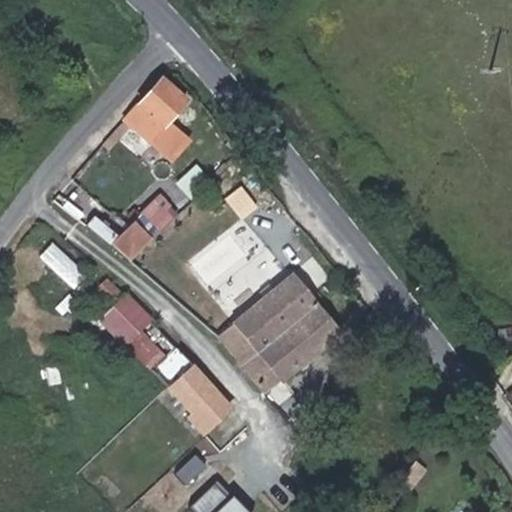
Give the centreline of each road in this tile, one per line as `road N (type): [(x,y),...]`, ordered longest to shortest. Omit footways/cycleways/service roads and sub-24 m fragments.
road 1 (tertiary): [(511,448),(177,23)]
road 2 (unknown): [(34,193),(183,316),(269,416),(315,398),(407,313)]
road 3 (residential): [(177,23),(0,241)]
